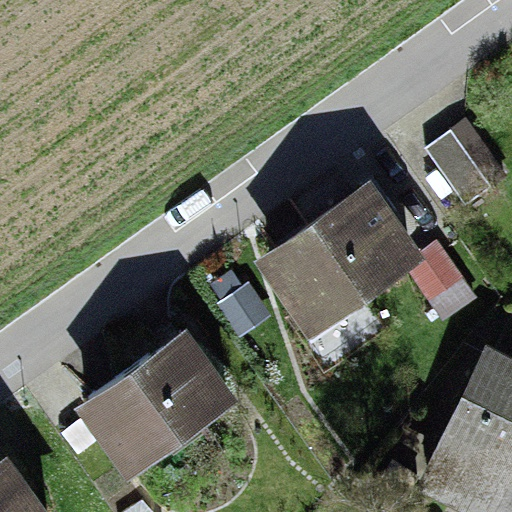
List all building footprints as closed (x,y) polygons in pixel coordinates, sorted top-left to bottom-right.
[(450,125),(424,145),(465,201),(490,184),(450,125)] [(410,251),(362,184),(268,251),(316,318),(410,251)] [(227,396),(180,329),(86,395),(133,462),(227,396)] [(511,511),(511,360),(490,349),(428,475),(502,511),(511,511)] [(0,511),(41,511),(1,455),(0,455),(0,511)]
